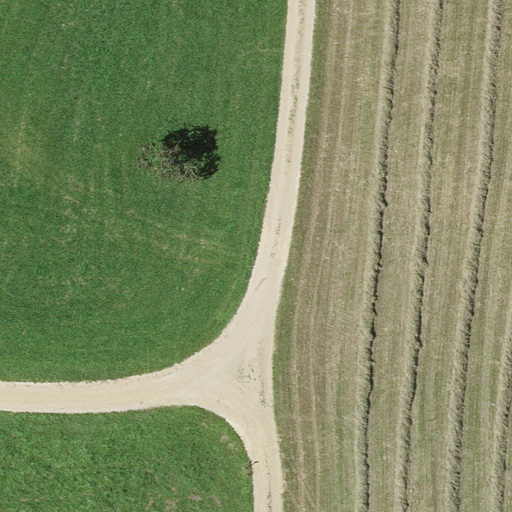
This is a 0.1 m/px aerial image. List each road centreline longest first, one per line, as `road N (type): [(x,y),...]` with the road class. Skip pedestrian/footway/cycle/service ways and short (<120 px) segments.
road 1 (track): [(309,0),(270,413)]
road 2 (track): [(0,393),(270,413)]
